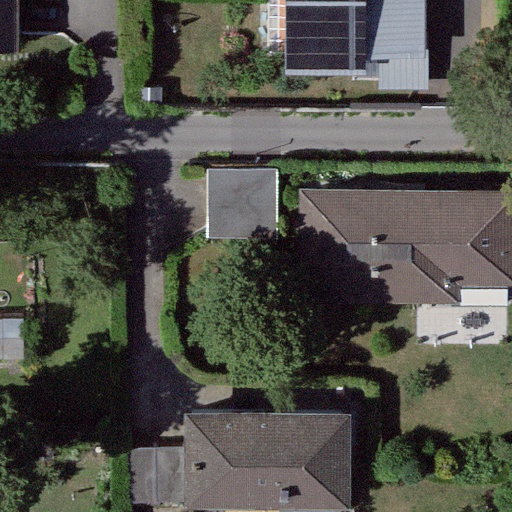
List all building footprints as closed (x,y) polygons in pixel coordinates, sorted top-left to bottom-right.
[(0,0),(0,47),(19,48),(19,0),(0,0)] [(430,0),(291,0),(291,69),(370,70),(370,52),(431,52),(430,0)] [(279,235),(278,166),(209,167),(209,235),(279,235)] [(511,186),(304,186),(304,302),(463,302),(463,285),(511,284),(511,186)] [(354,505),(355,409),(190,407),(189,503),(354,505)] [(187,500),(187,446),(129,446),(129,501),(187,500)]
